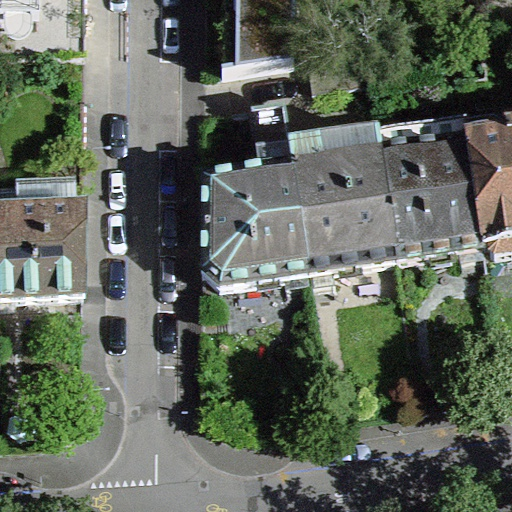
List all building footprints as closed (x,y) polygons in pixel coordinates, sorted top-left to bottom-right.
[(0,0),(0,19),(39,20),(38,0),(0,0)] [(294,70),(294,0),(224,0),(224,77),(222,77),(223,81),(294,70)] [(308,68),(312,98),(370,89),(365,60),(308,68)] [(241,290),(309,281),(293,172),(284,112),(251,117),(260,177),(204,185),(203,279),(220,294),(241,290)] [(497,121),(464,126),(467,145),(483,254),(489,254),(490,259),(495,263),(511,260),(511,126),(504,127),(497,121)] [(380,158),(396,268),(416,265),(483,254),(467,145),(380,158)] [(380,158),(293,172),(309,281),(332,277),(396,268),(380,158)] [(83,302),(84,212),(0,215),(0,305),(23,305),(83,302)]
